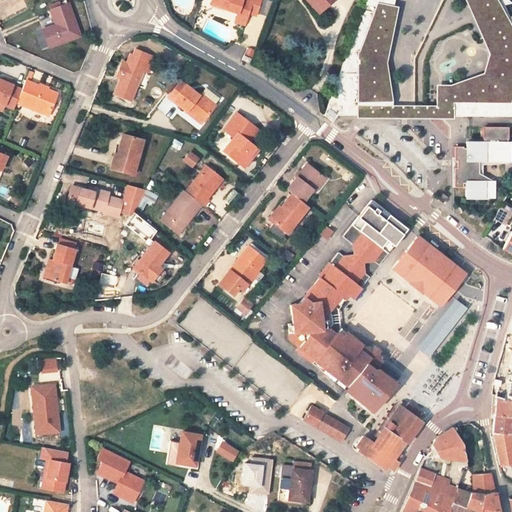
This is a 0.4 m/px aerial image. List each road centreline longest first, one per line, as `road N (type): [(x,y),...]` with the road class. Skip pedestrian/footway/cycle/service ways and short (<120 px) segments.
road 1 (residential): [(311,120),(162,310),(144,320),(68,321)]
road 2 (tertiary): [(311,120),(496,270)]
road 3 (tertiary): [(141,11),(311,120)]
road 4 (residential): [(68,321),(82,511)]
road 5 (residential): [(28,224),(87,83)]
road 6 (tertiary): [(496,270),(451,410)]
road 7 (residential): [(399,488),(284,423)]
